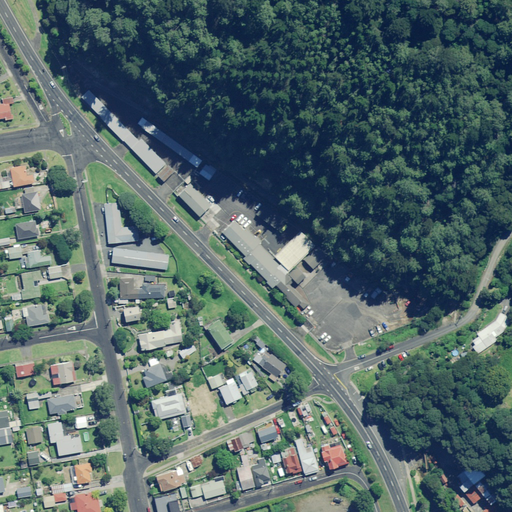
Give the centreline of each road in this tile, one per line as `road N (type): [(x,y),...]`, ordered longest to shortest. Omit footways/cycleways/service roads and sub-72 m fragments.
road 1 (primary): [(327,378),(94,139)]
road 2 (unclassified): [(511,233),(462,320),(327,378)]
road 3 (unclassified): [(132,468),(327,378)]
road 4 (unclassified): [(207,511),(351,471),(378,511)]
road 5 (residential): [(60,139),(71,154),(104,326)]
road 6 (primary): [(403,511),(376,449),(327,378)]
road 7 (residential): [(104,326),(132,468)]
